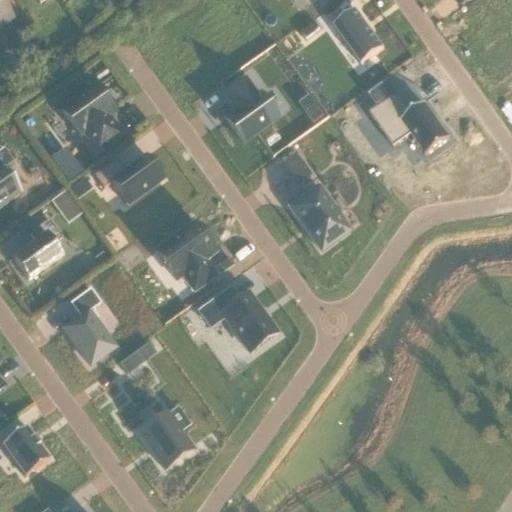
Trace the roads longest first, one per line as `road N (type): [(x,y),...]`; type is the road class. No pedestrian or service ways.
road 1 (residential): [(121,46),(332,337)]
road 2 (residential): [(0,311),(145,511)]
road 3 (residential): [(332,337),(408,231),(444,213),(511,203)]
road 4 (residential): [(209,511),(332,337)]
road 5 (residential): [(402,0),(511,152)]
